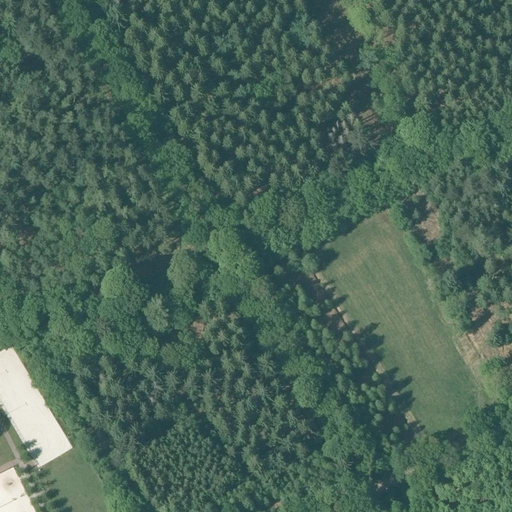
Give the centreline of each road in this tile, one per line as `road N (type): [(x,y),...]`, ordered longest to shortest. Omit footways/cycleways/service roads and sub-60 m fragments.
road 1 (track): [(62,0),(375,491)]
road 2 (track): [(511,425),(331,511)]
